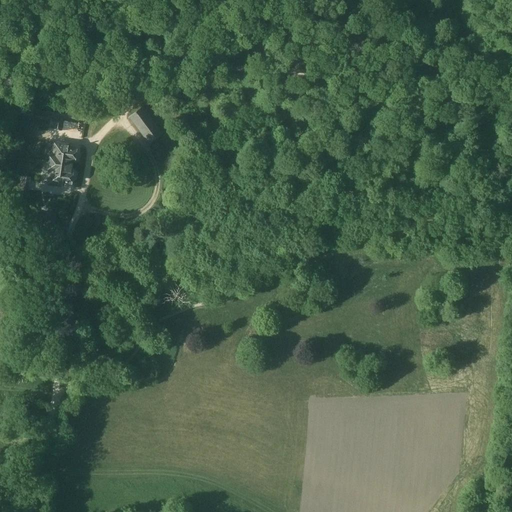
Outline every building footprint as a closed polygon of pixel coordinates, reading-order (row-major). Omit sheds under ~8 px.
[(150,143),(162,134),(143,108),(131,117),(150,143)] [(53,127),(53,130),(62,131),(63,120),(51,118),(50,126),(53,127)] [(23,122),(21,137),(33,138),(35,123),(23,122)] [(50,164),(70,167),(71,161),(75,161),(77,150),(64,149),(65,146),(54,144),(54,146),(48,145),(47,153),(52,153),(50,164)] [(50,164),(49,172),(45,171),(43,180),(50,181),(49,183),(58,184),(58,182),(72,184),(73,175),(69,174),(70,167),(50,164)] [(18,175),(16,190),(28,192),(30,177),(18,175)] [(56,215),(47,213),(47,216),(40,215),(41,212),(37,211),(35,223),(45,225),(44,233),(53,234),(56,215)]
